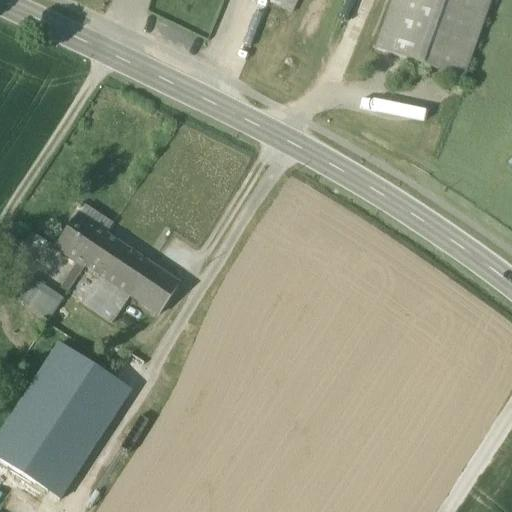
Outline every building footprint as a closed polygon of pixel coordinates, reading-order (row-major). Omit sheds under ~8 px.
[(271,0),(270,5),(290,15),(297,0),(271,0)] [(393,0),(375,51),(462,81),(490,0),(393,0)] [(77,219),(105,238),(113,226),(85,207),(77,219)] [(85,269),(105,238),(77,219),(56,250),(77,264),(85,269)] [(149,268),(105,238),(85,269),(104,281),(130,299),(149,268)] [(85,269),(77,264),(59,290),(67,295),(85,269)] [(130,299),(158,317),(179,287),(149,268),(130,299)] [(15,301),(49,323),(63,302),(29,279),(15,301)] [(86,308),(112,326),(130,299),(104,281),(86,308)] [(120,372),(121,373),(131,357),(109,343),(99,358),(120,372)] [(130,394),(129,394),(113,383),(58,347),(0,436),(0,464),(59,503),(130,394)] [(121,373),(129,378),(139,362),(131,357),(121,373)] [(120,372),(113,383),(129,394),(136,383),(129,378),(121,373),(120,372)]
